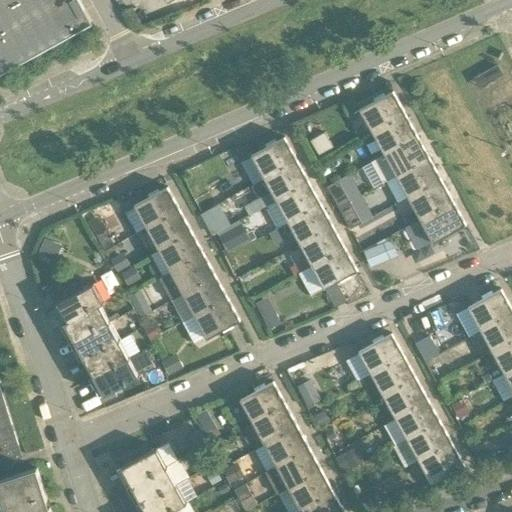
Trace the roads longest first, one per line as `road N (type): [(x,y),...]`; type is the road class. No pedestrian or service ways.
road 1 (tertiary): [(0,216),(511,3)]
road 2 (residential): [(66,445),(511,255)]
road 3 (residential): [(66,445),(0,243)]
road 4 (tertiary): [(272,0),(134,58)]
road 5 (tertiary): [(134,58),(0,117)]
